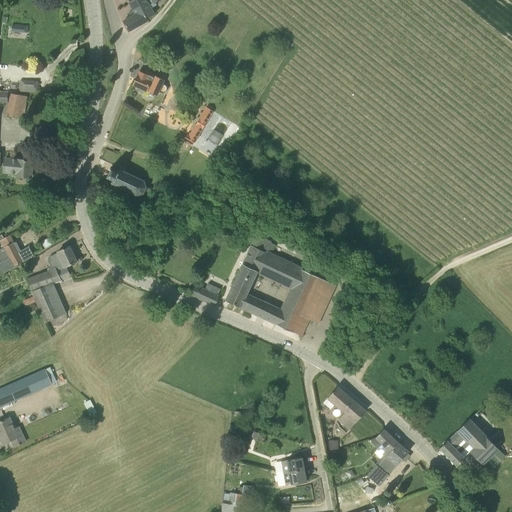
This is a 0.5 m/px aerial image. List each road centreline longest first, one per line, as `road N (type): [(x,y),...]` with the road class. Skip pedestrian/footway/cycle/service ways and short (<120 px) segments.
road 1 (tertiary): [(317,360),(108,265),(83,214),(85,142)]
road 2 (track): [(511,238),(432,279),(350,382)]
road 3 (tertiary): [(460,511),(443,476),(397,424),(317,360)]
road 4 (unclassified): [(332,511),(305,381),(317,360)]
road 5 (residential): [(85,142),(100,130),(122,80),(125,57),(108,0)]
road 6 (tertiary): [(85,142),(92,0)]
